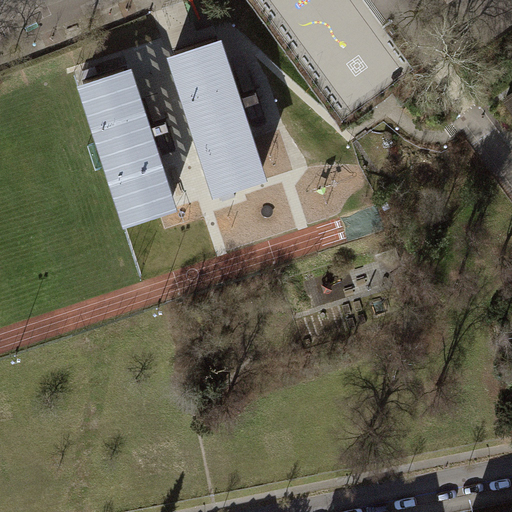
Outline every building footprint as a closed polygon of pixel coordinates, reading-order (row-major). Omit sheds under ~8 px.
[(359,0),(255,0),(338,115),(348,131),(417,82),(359,0)] [(169,38),(135,47),(141,66),(174,57),(169,38)] [(216,38),(174,51),(219,190),(262,176),(216,38)] [(127,67),(84,80),(130,220),(172,205),(127,67)] [(511,90),(499,100),(511,118),(511,90)]
